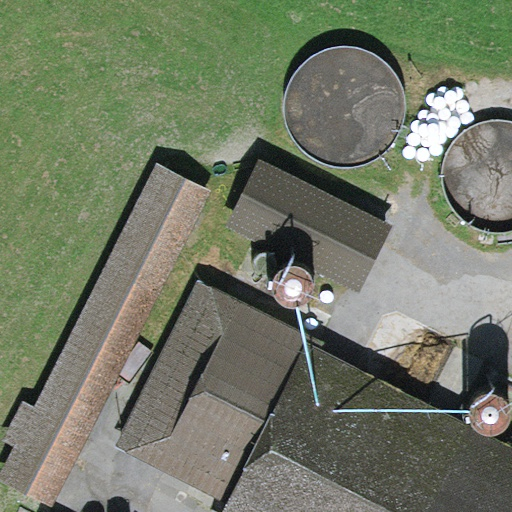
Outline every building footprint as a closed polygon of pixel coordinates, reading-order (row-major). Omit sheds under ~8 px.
[(286,89),(285,113),(292,135),(307,153),(328,163),(351,165),(374,158),(391,143),(402,122),(404,99),(397,77),(381,59),(361,48),(337,46),(315,54),(297,69),(286,89)] [(446,151),(440,172),(443,195),(454,214),(472,227),(494,233),(511,230),(511,121),(501,119),(478,122),(459,133),(446,151)] [(395,249),(401,236),(262,165),(233,223),(353,283),(369,252),(402,268),(408,256),(395,249)] [(49,497),(202,194),(161,174),(40,414),(25,406),(9,438),(24,445),(8,477),(49,497)] [(124,441),(264,511),(503,511),(511,495),(511,490),(299,383),(317,346),(202,288),(124,441)]
